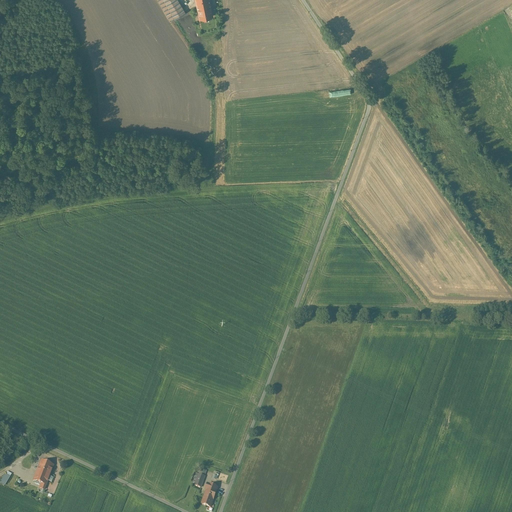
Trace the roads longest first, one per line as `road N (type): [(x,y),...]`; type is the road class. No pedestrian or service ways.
road 1 (unclassified): [(301,0),(369,107),(220,511)]
road 2 (unclassified): [(184,511),(0,422)]
